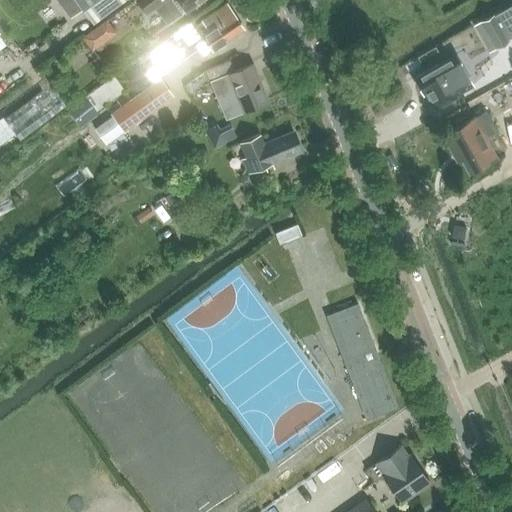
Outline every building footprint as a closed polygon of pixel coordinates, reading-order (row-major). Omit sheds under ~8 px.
[(75,0),(92,22),(120,0),(75,0)] [(135,0),(146,13),(156,6),(170,24),(204,0),(135,0)] [(157,64),(144,73),(153,84),(159,80),(155,74),(195,45),(201,54),(205,54),(212,50),(244,29),(227,4),(201,21),(202,21),(197,25),(193,20),(171,35),(169,37),(166,39),(148,53),(157,64)] [(511,5),(495,15),(507,38),(511,35),(511,5)] [(494,14),(481,22),(495,46),(508,39),(507,38),(495,15),(494,14)] [(93,39),(106,30),(98,19),(85,28),(93,39)] [(413,78),(422,95),(427,92),(436,109),(457,96),(456,94),(472,85),(454,55),(413,78)] [(229,60),(205,70),(210,82),(226,119),(242,112),(269,101),(253,63),(234,71),(229,60)] [(153,84),(111,114),(124,131),(172,95),(160,79),(159,80),(153,84)] [(4,118),(21,141),(67,106),(49,83),(4,118)] [(68,110),(81,126),(99,112),(98,111),(86,96),(68,110)] [(442,135),(453,154),(455,153),(456,154),(459,152),(470,171),(495,157),(498,156),(486,136),(497,130),(486,111),(476,117),(475,116),(442,135)] [(238,142),(245,157),(241,159),(247,173),(301,150),(292,129),(262,142),(259,133),(238,142)] [(163,199),(173,216),(183,210),(184,211),(200,201),(192,189),(191,190),(187,184),(163,199)] [(326,315),(367,419),(400,406),(358,302),(326,315)] [(408,456),(411,454),(410,453),(408,455),(400,444),(366,468),(374,481),(383,474),(402,501),(430,481),(418,464),(415,465),(408,456)] [(345,511),(375,511),(365,498),(345,511)]
